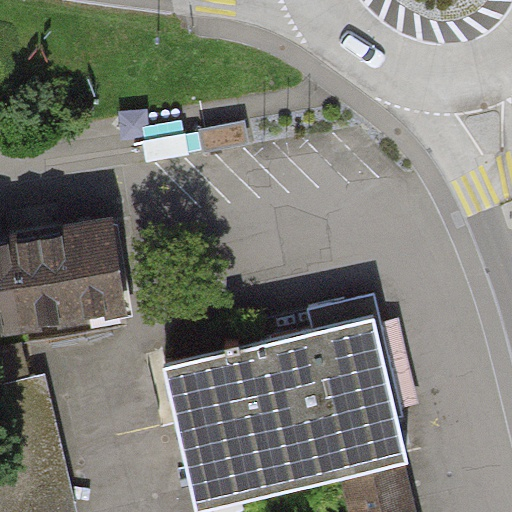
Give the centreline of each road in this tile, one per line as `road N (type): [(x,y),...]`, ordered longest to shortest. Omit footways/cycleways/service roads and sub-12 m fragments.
road 1 (residential): [(511,248),(413,234),(205,238),(96,137),(0,154)]
road 2 (secondary): [(405,72),(511,229)]
